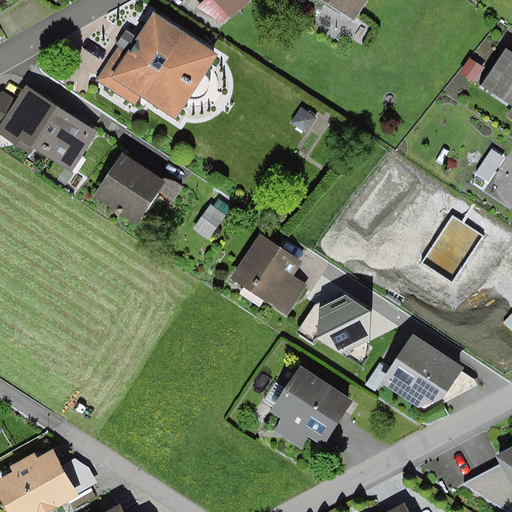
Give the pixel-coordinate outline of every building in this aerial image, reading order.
[(213,0),(230,19),(251,0),(213,0)] [(346,0),(369,16),(380,0),(346,0)] [(130,41),(102,85),(137,107),(143,97),(182,122),(220,61),(160,23),(143,49),(130,41)] [(511,50),(484,91),(505,106),(499,114),(511,123),(511,50)] [(0,104),(0,137),(37,162),(41,155),(76,178),(100,141),(32,97),(25,107),(11,98),(0,104)] [(315,125),(301,115),(293,128),(308,137),(315,125)] [(129,163),(103,201),(142,228),(168,189),(129,163)] [(213,203),(199,229),(214,237),(227,211),(213,203)] [(276,243),(248,286),(299,321),(315,297),(298,286),(311,266),(276,243)] [(355,294),(327,308),(328,338),(347,353),(378,339),(379,310),(355,294)] [(423,343),(396,389),(428,412),(451,404),(472,375),(423,343)] [(319,375),(293,415),(303,421),(294,435),(315,448),(324,435),(339,445),(365,405),(319,375)] [(28,477),(9,487),(22,511),(59,511),(89,496),(68,457),(52,466),(48,459),(25,471),(28,477)]
